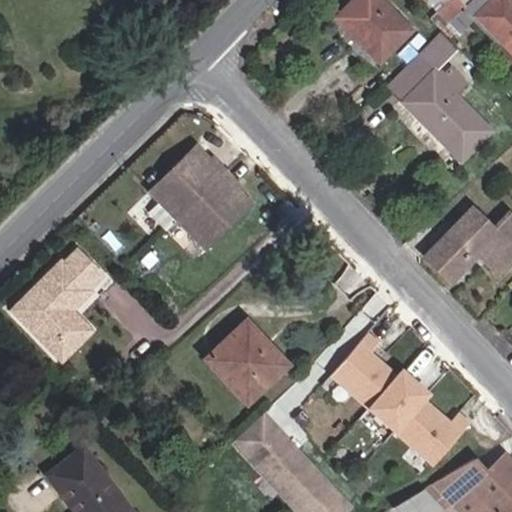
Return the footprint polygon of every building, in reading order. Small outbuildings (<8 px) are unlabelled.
[(378,64),(412,31),(381,0),(349,0),(332,17),(378,64)] [(449,0),(428,19),(440,31),(470,0),(449,0)] [(511,0),(470,0),(440,31),(449,40),(474,16),(503,45),(494,54),(505,65),(511,58),(511,0)] [(490,131),(454,94),(466,83),(450,66),(443,74),(435,66),(432,70),(416,55),(385,85),(459,161),(490,131)] [(201,249),(249,204),(194,146),(147,191),(201,249)] [(496,274),(511,258),(511,217),(507,213),(491,229),(469,208),(422,256),(449,283),(476,254),(496,274)] [(79,322),(69,311),(88,293),(86,291),(100,278),(75,251),(61,264),(59,262),(9,311),(48,352),(79,322)] [(246,405),(287,365),(244,320),(202,360),(246,405)] [(48,352),(59,362),(89,332),(79,322),(48,352)] [(420,401),(425,395),(400,372),(394,378),(368,354),(376,345),(365,334),(329,374),(431,465),(466,426),(455,415),(447,425),(420,401)] [(271,436),(278,429),(262,412),(255,419),(271,436)] [(305,511),(339,511),(349,503),(278,429),(271,436),(255,419),(234,439),(305,511)] [(115,511),(87,474),(97,467),(82,447),(44,476),(60,496),(66,492),(81,511),(115,511)] [(511,511),(511,463),(503,454),(484,472),(471,459),(431,482),(459,511),(511,511)] [(130,511),(97,467),(87,474),(115,511),(130,511)] [(393,511),(441,511),(442,511),(422,488),(389,507),(393,511)] [(81,511),(66,492),(60,496),(71,511),(81,511)]
